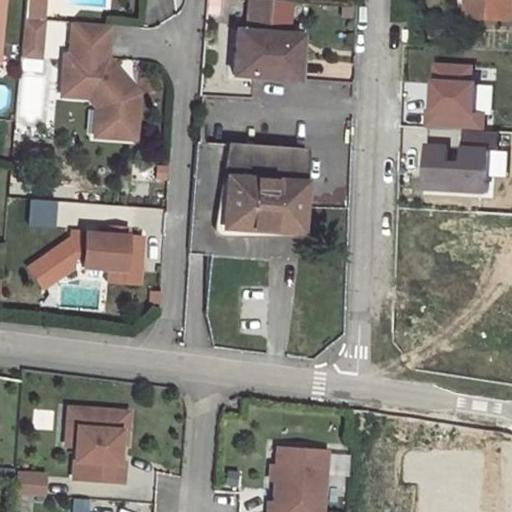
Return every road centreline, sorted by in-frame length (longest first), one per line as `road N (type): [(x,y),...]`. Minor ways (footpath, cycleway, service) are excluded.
road 1 (residential): [(376,0),(357,386)]
road 2 (residential): [(189,0),(166,363)]
road 3 (residential): [(166,363),(0,341)]
road 4 (residential): [(511,408),(357,386)]
road 5 (residential): [(357,386),(203,367)]
road 6 (residential): [(194,511),(203,367)]
